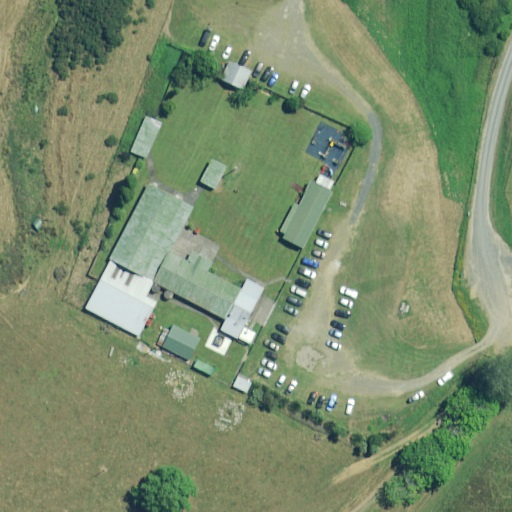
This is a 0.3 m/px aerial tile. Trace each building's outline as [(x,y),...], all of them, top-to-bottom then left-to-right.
[(251,72),(229,62),(221,80),(242,90),(251,72)] [(162,123),(147,116),(131,152),(147,159),(162,123)] [(227,167),(212,160),(200,182),(215,189),(227,167)] [(337,184),(320,175),(315,184),(311,182),(299,207),(294,205),(280,231),(285,234),(283,238),(303,249),(337,184)] [(208,272),(213,263),(192,252),(187,261),(171,252),(197,203),(152,179),(110,259),(84,308),(139,337),(158,301),(148,296),(155,283),(226,320),(221,330),(238,339),(265,288),(248,279),(242,290),(208,272)] [(200,339),(174,326),(163,347),(189,360),(200,339)] [(215,368),(198,360),(194,368),(211,376),(215,368)] [(252,382),(239,375),(234,387),(247,393),(252,382)]
